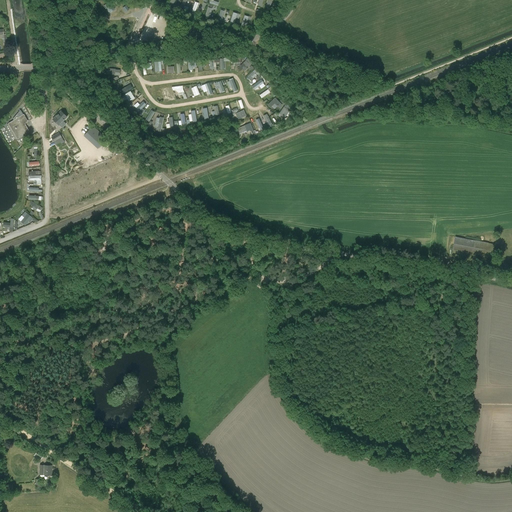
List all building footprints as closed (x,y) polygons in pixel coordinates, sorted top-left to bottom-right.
[(110,14),(116,9),(110,1),(104,6),(110,14)] [(237,24),(240,14),(234,12),(231,22),(237,24)] [(245,15),(242,25),(247,26),(248,20),(251,21),(253,17),(245,15)] [(176,60),(177,73),(181,73),(180,64),(186,64),(186,59),(176,60)] [(211,59),(211,69),(215,68),(215,66),(218,66),(217,62),(220,62),(220,59),(211,59)] [(250,66),(246,61),(237,69),(240,72),(243,69),(245,71),(250,66)] [(254,70),(246,77),(250,81),(258,74),(254,70)] [(261,83),(265,80),(260,74),(256,76),(261,83)] [(235,92),(239,90),(235,78),(228,81),(231,88),(234,87),(235,92)] [(205,84),(207,90),(211,88),(213,95),(217,93),(213,81),(205,84)] [(130,87),(126,82),(121,85),(117,87),(122,95),(126,93),(129,91),(127,89),(130,87)] [(263,83),(257,88),(260,92),(267,88),(263,83)] [(198,85),(192,87),(196,96),(201,94),(198,85)] [(263,98),(272,92),(269,89),(260,95),(263,98)] [(135,99),(131,91),(125,95),(122,96),(125,101),(127,99),(129,102),(132,100),(135,99)] [(142,95),(132,104),(139,111),(149,102),(142,95)] [(280,104),(275,98),(267,106),(270,108),(274,104),(277,107),(280,109),(283,106),(280,104)] [(211,107),(214,116),(221,115),(219,105),(211,107)] [(288,110),(284,107),(279,114),(284,118),(289,112),(288,111),(288,110)] [(151,110),(145,120),(149,122),(155,112),(151,110)] [(246,116),(243,110),(235,114),(237,120),(246,116)] [(61,111),(52,119),(59,126),(61,128),(66,124),(63,121),(67,117),(61,111)] [(24,114),(8,124),(17,139),(30,132),(25,123),(28,121),(24,114)] [(273,126),(267,114),(263,116),(269,128),(273,126)] [(161,132),(164,118),(160,117),(159,123),(155,122),(155,126),(157,126),(156,131),(161,132)] [(244,126),(237,129),(238,130),(237,130),(238,134),(246,131),(246,132),(250,131),(250,132),(253,131),(250,123),(244,126)] [(84,135),(89,140),(97,131),(93,126),(84,135)] [(55,145),(63,140),(59,132),(51,137),(55,145)] [(42,184),(41,184),(41,176),(28,176),(29,181),(33,181),(33,185),(39,185),(42,184)] [(29,204),(33,206),(32,208),(36,211),(37,209),(38,209),(41,211),(43,208),(39,206),(31,201),(29,204)] [(24,218),(21,222),(25,225),(28,222),(29,222),(31,220),(30,219),(32,217),(28,214),(27,214),(25,212),(22,215),(24,218)] [(10,227),(9,230),(9,233),(12,231),(12,230),(14,219),(11,218),(10,223),(3,222),(3,227),(5,227),(5,229),(7,229),(8,227),(10,227)] [(475,240),(475,241),(455,237),(452,250),(492,258),(493,254),(499,254),(500,250),(497,249),(497,248),(494,247),(495,244),(488,243),(475,240)] [(37,457),(40,460),(45,453),(38,449),(34,456),(35,456),(37,457)] [(51,475),(52,465),(40,465),(40,475),(51,475)]
